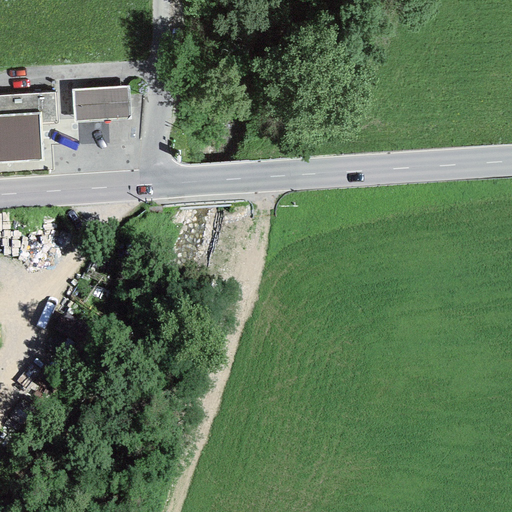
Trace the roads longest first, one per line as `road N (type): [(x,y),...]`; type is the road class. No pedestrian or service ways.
road 1 (secondary): [(511,163),(160,187)]
road 2 (track): [(167,511),(266,181)]
road 3 (residential): [(161,0),(160,187)]
road 4 (secondary): [(160,187),(0,199)]
